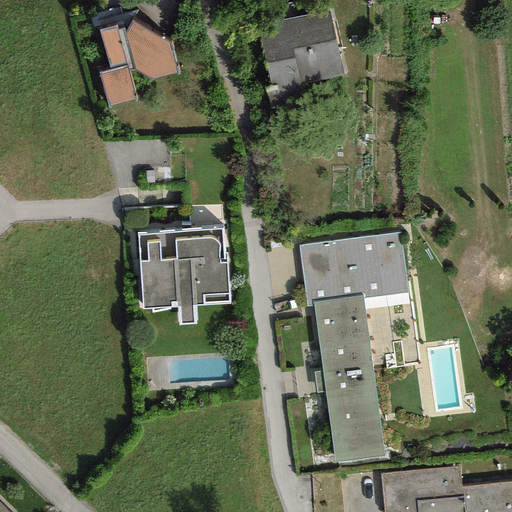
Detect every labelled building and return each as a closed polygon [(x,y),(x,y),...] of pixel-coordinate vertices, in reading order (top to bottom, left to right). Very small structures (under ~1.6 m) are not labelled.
[(343,79),(328,14),(261,29),(274,86),(265,88),(270,113),(303,106),(299,89),(343,79)] [(134,24),(94,33),(110,103),(134,98),(128,71),(155,83),(178,78),(169,44),(134,24)] [(224,228),(137,234),(142,312),(179,309),(180,326),(197,325),(196,306),(229,304),(224,228)] [(306,307),(311,306),(311,302),(361,295),(361,300),(409,293),(401,230),(297,244),(306,307)] [(361,295),(311,302),(311,306),(333,460),(383,453),(361,300),(361,295)] [(461,466),(380,472),(382,511),(399,511),(401,511),(511,511),(511,481),(462,486),(461,466)] [(0,511),(10,511),(0,502),(0,511)]
